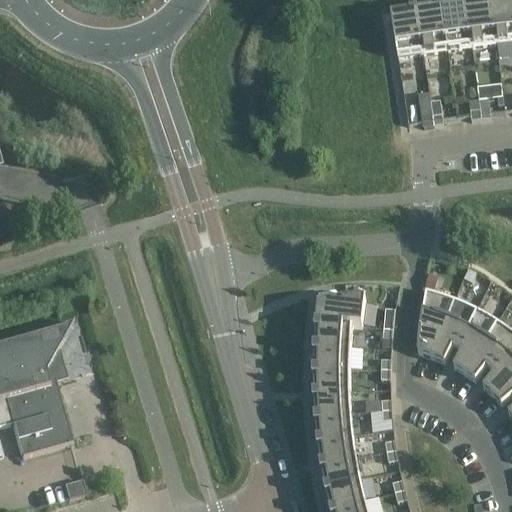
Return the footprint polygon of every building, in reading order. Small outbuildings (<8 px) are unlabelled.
[(496,49),(511,46),(511,6),(509,7),(509,8),(492,10),(496,49)] [(471,51),(496,49),(492,10),(492,9),(484,10),(484,11),(467,13),(471,51)] [(447,55),(471,51),(467,13),(467,11),(459,12),(459,14),(442,16),(447,55)] [(423,58),(447,55),(442,16),(442,15),(434,16),(434,17),(417,19),(423,58)] [(397,62),(423,58),(417,19),(417,18),(409,19),(410,21),(391,23),(397,62)] [(479,114),(481,124),(490,123),(488,103),(478,104),(479,114)] [(471,125),(481,124),(479,114),(469,115),(471,125)] [(432,120),(433,130),(443,129),(442,119),(432,120)] [(423,132),(433,130),(432,120),(422,122),(423,132)] [(432,362),(454,304),(449,303),(442,300),(431,297),(425,295),(424,303),(423,310),(421,317),(420,324),(419,332),(418,343),(418,346),(417,357),(424,359),(432,362)] [(452,352),(456,354),(476,314),(469,311),(464,309),(454,304),(432,362),(438,365),(444,367),(452,352)] [(352,330),(352,332),(362,333),(363,321),(365,310),(365,306),(353,306),(343,307),(335,308),(330,309),(323,311),(318,312),(316,327),(352,330)] [(464,378),(497,326),(493,323),(486,319),(476,314),(456,354),(461,356),(453,372),(459,375),(464,378)] [(383,334),(393,335),(394,325),(384,324),(383,334)] [(486,372),(490,375),(511,346),(511,336),(509,334),(504,331),(497,326),(464,378),(471,383),(475,386),(486,372)] [(351,345),(352,332),(352,330),(316,327),(315,338),(314,350),(350,352),(351,345)] [(72,447),(50,368),(69,334),(66,332),(0,351),(0,431),(11,428),(21,462),(72,447)] [(392,345),(393,335),(383,334),(382,344),(392,345)] [(492,401),(511,380),(511,346),(490,375),(493,378),(482,392),(489,398),(492,401)] [(350,363),(350,352),(314,350),(314,362),(313,374),(350,374),(350,363)] [(380,375),(390,375),(391,365),(381,365),(380,375)] [(350,382),(350,374),(313,374),(313,385),(314,397),(350,396),(350,382)] [(390,385),(390,375),(380,375),(380,385),(390,385)] [(511,400),(511,380),(492,401),(498,407),(501,410),(511,400)] [(315,421),(351,418),(350,408),(350,396),(314,397),(314,405),(315,421)] [(382,416),(392,415),(391,405),(381,406),(382,416)] [(392,415),(382,416),(382,426),(392,425),(392,415)] [(317,444),(353,440),(352,429),(351,418),(315,421),(316,432),(317,444)] [(320,468),(356,462),(354,447),(353,440),(317,444),(318,456),(320,468)] [(386,457),(396,456),(394,446),(384,447),(386,457)] [(396,456),(386,457),(388,467),(398,465),(396,456)] [(324,491),(360,484),(357,473),(356,462),(320,468),(322,480),(324,491)] [(328,511),(338,511),(364,506),(362,495),(360,484),(324,491),(327,503),(328,511)] [(394,498),(404,495),(402,486),(392,488),(394,498)] [(68,504),(86,499),(84,489),(65,494),(68,504)] [(404,495),(394,498),(397,507),(406,505),(404,495)]
